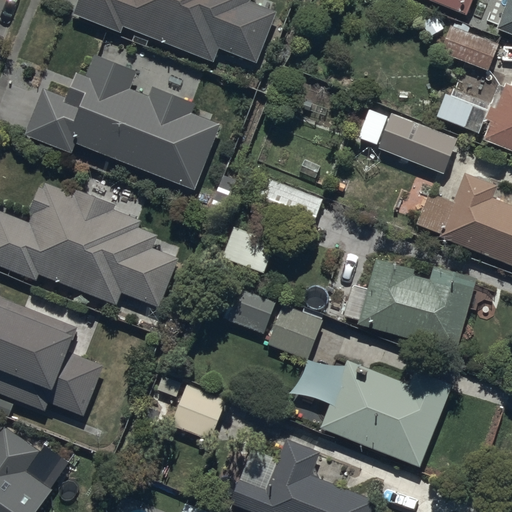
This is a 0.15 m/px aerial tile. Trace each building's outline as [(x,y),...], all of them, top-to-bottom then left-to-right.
[(83,0),(76,20),(121,39),(124,34),(213,67),(218,54),(257,70),(277,20),(250,8),(252,0),(83,0)] [(475,0),(416,0),(467,20),(475,2),(475,0)] [(511,0),(508,0),(495,38),(511,44),(511,0)] [(470,31),(454,24),(440,58),(486,78),(498,50),(468,37),(470,31)] [(131,94),(138,78),(95,62),(87,84),(78,80),(70,103),(44,95),(29,142),(74,156),(76,150),(196,195),(222,132),(192,119),(195,109),(156,92),(149,103),(131,94)] [(453,94),(450,103),(445,101),(435,124),(480,141),(485,129),(489,130),(482,147),(511,158),(511,94),(505,93),(495,117),(489,115),(491,109),(453,94)] [(456,145),(391,120),(378,153),(444,179),(456,145)] [(511,213),(492,206),(496,192),(464,179),(452,210),(427,201),(416,230),(441,240),(440,243),(511,271),(511,213)] [(235,185),(222,180),(211,211),(224,216),(235,185)] [(322,206),(260,182),(248,216),(309,240),(322,206)] [(0,217),(0,271),(38,286),(40,280),(117,311),(122,299),(159,314),(178,264),(154,254),(159,241),(139,233),(142,226),(115,215),(116,213),(76,197),(75,200),(46,188),(44,194),(41,193),(32,216),(35,218),(31,229),(0,217)] [(352,291),(343,327),(457,355),(473,288),(434,278),(431,288),(413,284),(416,275),(374,265),(367,295),(352,291)] [(264,339),(275,307),(230,290),(219,323),(264,339)] [(0,398),(46,415),(49,407),(86,421),(104,370),(72,359),(81,333),(0,303),(0,398)] [(307,364),(322,321),(283,307),(268,350),(307,364)] [(452,393),(413,377),(408,391),(347,365),(320,435),(419,475),(452,393)] [(228,406),(187,388),(169,428),(212,446),(228,406)] [(0,511),(42,511),(71,469),(46,452),(41,459),(3,433),(0,437),(0,511)] [(252,459),(241,486),(238,484),(229,506),(242,511),(373,511),(375,508),(310,481),(319,459),(287,446),(277,469),(252,459)]
